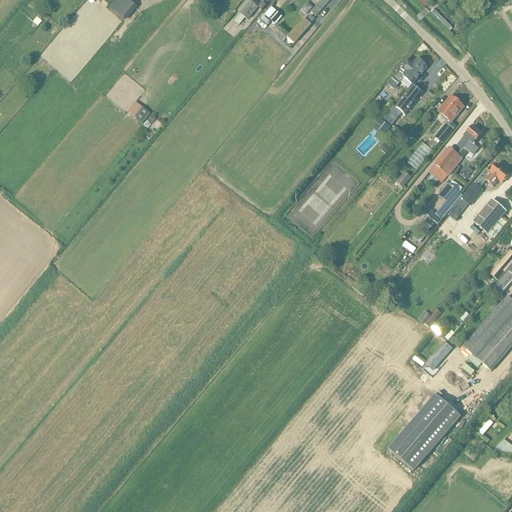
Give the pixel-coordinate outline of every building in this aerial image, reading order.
[(329,0),(320,0),(310,13),(316,18),(330,1),(329,0)] [(245,19),(248,21),(258,9),(251,2),(234,23),(239,27),(245,19)] [(307,4),(301,11),(306,16),(313,8),(307,4)] [(272,8),(265,16),(275,25),(282,18),(272,8)] [(263,17),(260,21),(267,27),(270,23),(263,17)] [(305,21),(289,39),(294,44),(310,26),(305,21)] [(397,74),(392,81),(399,86),(404,80),(412,86),(427,68),(417,60),(413,65),(408,60),(396,74),(397,74)] [(404,116),(417,102),(422,95),(412,87),(394,109),(392,106),(382,119),(391,126),(401,114),(404,116)] [(434,139),(442,145),(456,127),(451,123),(464,108),(451,97),(438,112),(448,120),(445,124),(446,124),(434,139)] [(151,116),(147,122),(151,125),(156,120),(151,116)] [(464,149),(467,145),(471,148),(482,135),(473,128),(456,147),(461,151),(456,156),(448,150),(429,174),(442,185),(468,152),(464,149)] [(184,144),(180,149),(185,153),(189,148),(184,144)] [(385,144),(380,150),(385,155),(390,150),(385,144)] [(484,182),(479,187),(481,188),(486,182),(492,187),(497,182),(501,185),(509,176),(497,165),(490,173),(486,170),(474,184),(475,184),(480,178),(484,182)] [(467,167),(460,176),(466,180),(472,172),(467,167)] [(411,179),(404,174),(396,184),(403,189),(411,179)] [(462,199),(469,204),(471,206),(483,190),(481,188),(479,187),(484,182),(480,178),(475,184),(462,199)] [(461,194),(449,184),(439,196),(451,206),(461,194)] [(455,221),(469,204),(462,199),(449,216),(455,221)] [(492,202),(473,224),(488,236),(489,235),(494,240),(509,223),(503,218),(507,214),(492,202)] [(442,221),(431,212),(419,228),(426,234),(434,225),(436,227),(442,221)] [(511,265),(511,254),(510,252),(489,276),(498,283),(511,265)] [(511,268),(507,274),(493,290),(501,297),(511,283),(511,268)] [(387,289),(382,297),(391,304),(396,297),(387,289)] [(511,302),(506,298),(463,349),(491,373),(511,348),(511,302)] [(422,326),(429,329),(441,314),(436,310),(422,326)] [(425,312),(418,321),(422,325),(429,316),(425,312)] [(434,324),(430,329),(439,336),(443,331),(434,324)] [(444,343),(425,366),(434,373),(453,350),(444,343)] [(416,356),(412,361),(422,368),(426,363),(416,356)] [(436,396),(388,452),(413,474),(460,418),(436,396)]
